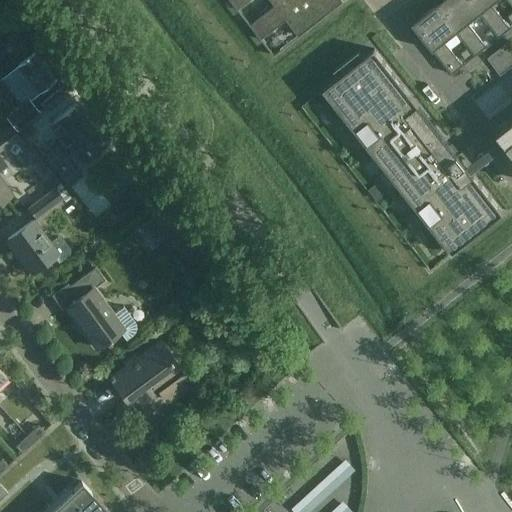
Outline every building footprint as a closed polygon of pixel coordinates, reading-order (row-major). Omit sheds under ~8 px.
[(230,0),(237,8),(247,0),(270,0),(274,4),(270,7),(264,12),(249,24),(261,38),(285,19),(299,35),(343,0),(342,0),(230,0)] [(264,0),(263,0),(258,4),(264,12),(270,7),(264,0)] [(486,45),(467,21),(479,12),(480,11),(471,0),(440,0),(436,3),(436,4),(456,30),(468,46),(469,45),(475,53),(474,54),(475,54),(486,45)] [(510,27),(491,3),(494,0),(471,0),(480,11),(479,12),(492,27),(499,35),(498,35),(498,36),(510,27)] [(451,73),(463,64),(444,40),(456,30),(436,4),(419,17),(412,23),(451,73)] [(484,33),(490,42),(498,35),(499,35),(492,27),(484,33)] [(11,30),(9,34),(11,39),(15,41),(20,39),(22,35),(20,30),(16,28),(11,30)] [(511,64),(511,43),(509,40),(498,48),(511,66),(511,64)] [(468,46),(460,52),(466,60),(474,54),(475,53),(469,45),(468,46)] [(503,212),(374,48),(323,88),(452,252),(503,212)] [(511,66),(498,48),(486,58),(500,75),(511,66)] [(1,78),(21,102),(6,115),(17,128),(38,110),(28,98),(37,90),(37,91),(54,77),(33,51),(16,65),(1,78)] [(74,151),(75,150),(83,161),(105,143),(97,133),(99,131),(74,101),(49,122),(74,151)] [(511,119),(497,131),(511,150),(511,119)] [(0,148),(16,137),(8,127),(0,133),(0,148)] [(0,201),(11,194),(0,179),(0,167),(4,165),(0,158),(0,201)] [(375,184),(368,190),(376,200),(383,194),(375,184)] [(34,218),(61,198),(53,188),(26,208),(34,218)] [(99,198),(86,208),(94,218),(107,208),(99,198)] [(148,218),(162,238),(178,226),(163,207),(148,218)] [(47,242),(31,220),(5,239),(29,272),(49,257),(55,264),(68,254),(68,249),(60,238),(55,237),(47,242)] [(133,326),(132,321),(121,306),(111,314),(91,287),(102,279),(94,268),(68,286),(76,296),(63,306),(94,348),(117,331),(123,339),(130,334),(133,331),(133,326)] [(183,371),(160,340),(137,357),(125,365),(109,377),(125,399),(144,385),(148,391),(149,390),(148,389),(156,384),(159,388),(158,388),(159,389),(166,399),(191,381),(189,378),(188,379),(182,372),(183,371)] [(31,441),(43,430),(37,423),(25,434),(31,441)] [(20,452),(31,441),(25,434),(14,445),(20,452)] [(5,467),(14,475),(42,448),(33,440),(5,467)] [(26,481),(48,501),(63,486),(41,465),(26,481)] [(91,492),(87,487),(80,480),(46,511),(106,511),(109,510),(91,491),(91,492)]
